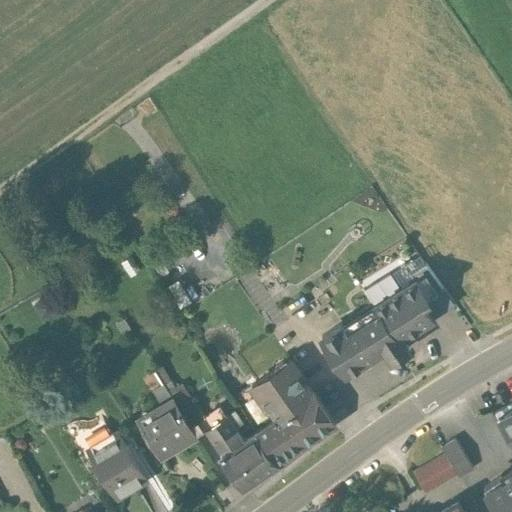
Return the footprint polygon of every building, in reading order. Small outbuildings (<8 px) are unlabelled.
[(414,279),(426,298),(442,288),(425,263),(410,274),(414,279)] [(365,291),(375,305),(414,279),(410,274),(404,265),(365,291)] [(426,298),(414,279),(375,305),(323,339),(347,375),(386,349),(394,360),(409,350),(401,338),(431,318),(421,302),(426,298)] [(56,312),(48,296),(33,304),(42,320),(56,312)] [(283,417),(304,448),(335,427),(289,359),(288,360),(290,362),(277,371),(276,370),(252,387),(267,410),(270,408),(278,421),(283,417)] [(196,438),(173,400),(138,421),(161,459),(196,438)] [(511,416),(501,421),(511,437),(511,416)] [(244,488),(277,466),(257,435),(244,444),(227,417),(206,431),(244,488)] [(283,417),(278,421),(257,435),(277,466),(304,448),(283,417)] [(118,434),(89,451),(118,499),(147,482),(118,434)] [(457,477),(445,455),(413,474),(426,495),(457,477)] [(511,511),(511,479),(508,482),(509,483),(505,486),(501,480),(484,492),(497,511),(511,511)]
